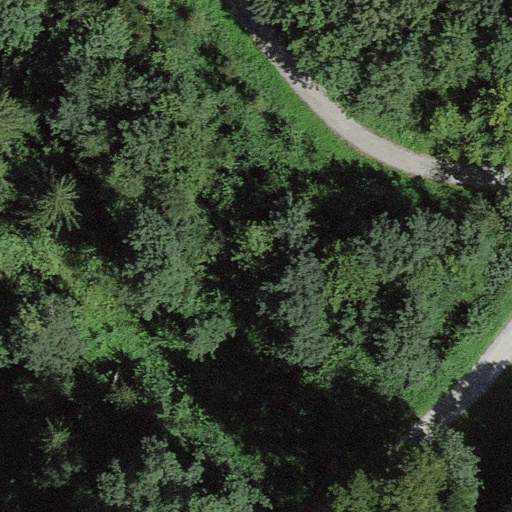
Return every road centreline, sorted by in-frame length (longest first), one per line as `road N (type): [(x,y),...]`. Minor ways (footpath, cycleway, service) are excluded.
road 1 (track): [(511,182),(401,155),(321,103),(249,0)]
road 2 (track): [(511,339),(344,511)]
